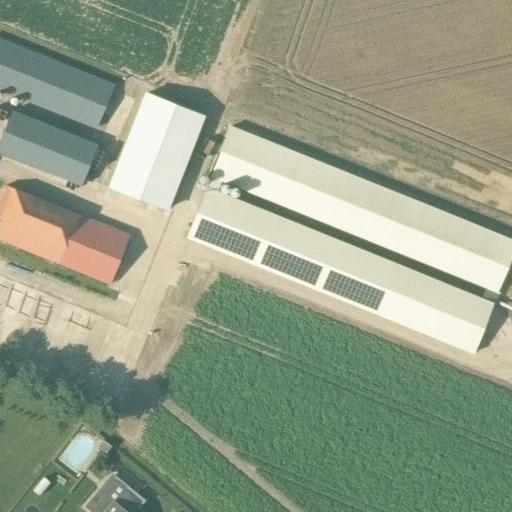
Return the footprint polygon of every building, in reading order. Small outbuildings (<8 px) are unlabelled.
[(0,91),(96,130),(114,84),(0,38),(0,91)] [(166,209),(202,116),(146,93),(110,187),(166,209)] [(0,153),(81,185),(97,145),(12,112),(0,141),(0,153)] [(496,292),(502,278),(511,253),(511,241),(229,127),(209,176),(211,177),(220,181),(496,292)] [(220,181),(211,177),(187,237),(474,353),(493,304),(216,192),(220,181)] [(0,241),(109,285),(130,235),(4,185),(0,196),(0,222),(0,223),(0,241)] [(141,511),(137,508),(143,501),(112,475),(84,509),(87,511),(141,511)]
